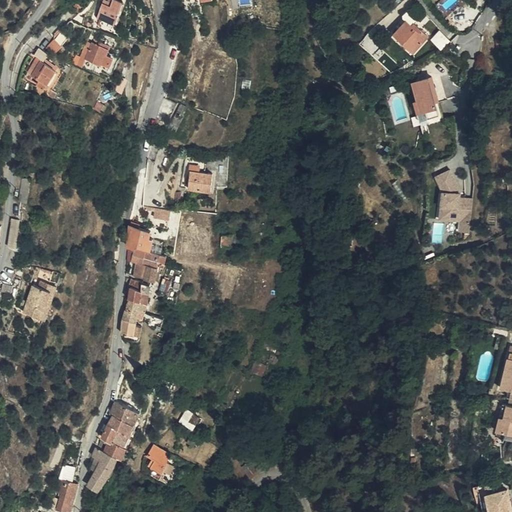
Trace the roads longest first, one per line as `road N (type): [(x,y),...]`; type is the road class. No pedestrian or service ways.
road 1 (residential): [(78,511),(87,455),(110,394),(131,211),(163,65),(156,0)]
road 2 (residential): [(0,282),(13,205),(6,69),(19,35),(48,0)]
road 3 (residential): [(245,511),(259,472),(274,462),(291,465),(311,511)]
